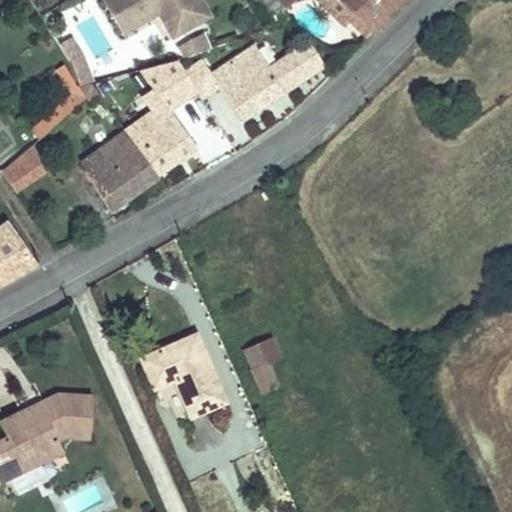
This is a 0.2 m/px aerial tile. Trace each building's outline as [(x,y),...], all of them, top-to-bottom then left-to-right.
[(100,0),(121,35),(155,15),(168,8),(182,32),(208,17),(197,0),(100,0)] [(336,0),(316,0),(343,27),(353,16),(336,0)] [(336,0),(353,16),(371,34),(405,0),(336,0)] [(168,8),(155,15),(169,40),(182,32),(168,8)] [(207,37),(179,45),(182,59),(210,51),(207,37)] [(305,44),(286,56),(301,78),(319,66),(305,44)] [(240,119),(301,78),(286,56),(267,69),(252,47),(211,74),(201,60),(183,72),(196,91),(201,98),(218,86),(240,119)] [(78,48),(65,53),(70,61),(73,71),(85,66),(78,48)] [(169,108),(196,91),(183,72),(176,61),(131,72),(135,80),(143,75),(152,88),(134,101),(145,117),(157,134),(139,148),(158,175),(197,147),(169,108)] [(85,66),(73,71),(78,86),(91,83),(85,66)] [(76,95),(82,91),(78,86),(71,73),(64,77),(76,95)] [(431,100),(438,107),(443,102),(436,94),(431,100)] [(157,134),(145,117),(125,130),(139,148),(157,134)] [(139,148),(125,130),(81,162),(108,211),(158,175),(139,148)] [(4,172),(20,196),(52,174),(33,145),(4,172)] [(0,284),(37,262),(10,220),(0,226),(0,284)] [(190,417),(224,403),(195,336),(140,360),(153,389),(174,380),(190,417)] [(277,358),(269,338),(242,350),(250,370),(261,393),(277,386),(266,363),(277,358)] [(0,368),(0,401),(5,412),(19,405),(0,368)] [(57,398),(39,406),(43,414),(35,417),(32,410),(0,424),(0,427),(6,441),(0,444),(0,483),(63,454),(58,443),(66,439),(91,442),(92,400),(57,398)] [(39,406),(32,410),(35,417),(43,414),(39,406)]
